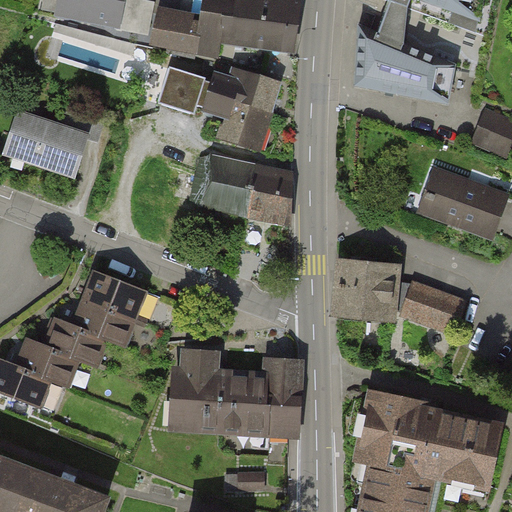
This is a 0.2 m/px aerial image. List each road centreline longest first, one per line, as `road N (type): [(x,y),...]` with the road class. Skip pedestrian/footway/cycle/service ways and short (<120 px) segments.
road 1 (residential): [(314,314),(298,316),(0,201)]
road 2 (tertiary): [(320,0),(314,314)]
road 3 (tertiary): [(314,314),(318,511)]
